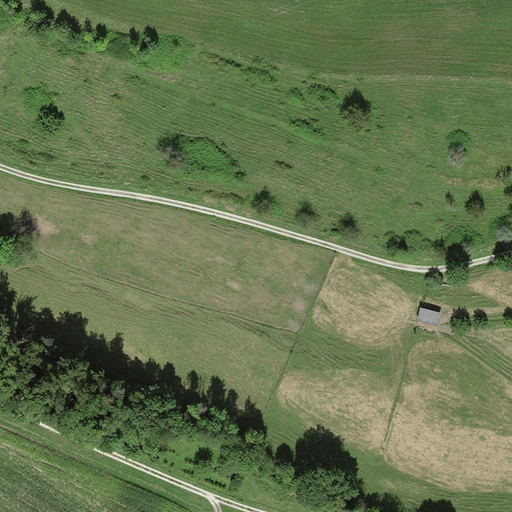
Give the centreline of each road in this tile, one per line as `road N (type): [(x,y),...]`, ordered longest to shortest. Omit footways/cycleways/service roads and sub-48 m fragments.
road 1 (track): [(0,167),(172,201),(432,274),(511,254)]
road 2 (track): [(0,402),(165,480),(255,511)]
